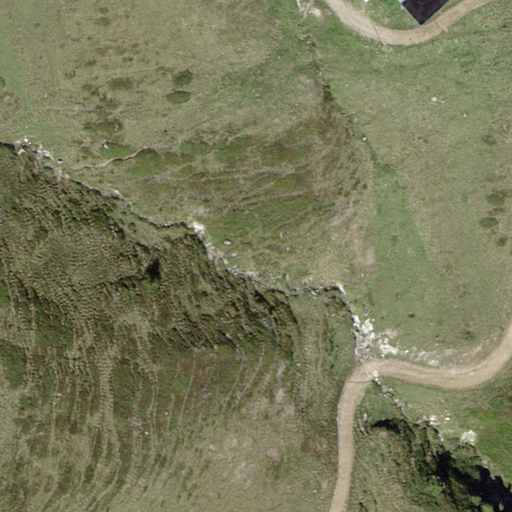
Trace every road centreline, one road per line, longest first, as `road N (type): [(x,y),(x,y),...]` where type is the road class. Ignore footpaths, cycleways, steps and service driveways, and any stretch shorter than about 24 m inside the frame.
road 1 (track): [(511,336),(499,362),(475,379),(397,368),(358,382),(348,400),(336,511)]
road 2 (track): [(333,0),(385,46),(434,38),(488,0)]
